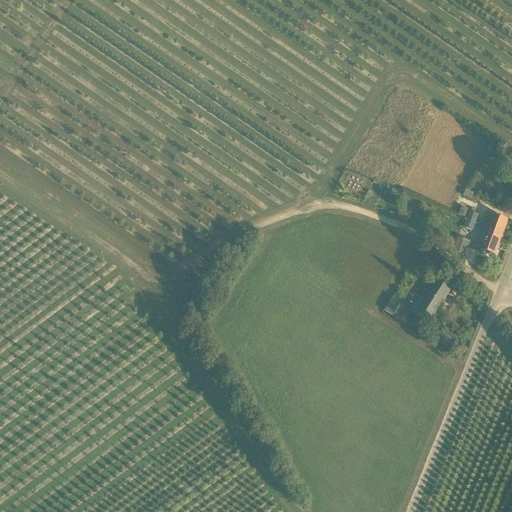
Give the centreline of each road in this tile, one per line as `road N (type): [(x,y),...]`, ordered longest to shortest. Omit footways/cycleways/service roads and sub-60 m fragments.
road 1 (track): [(0,177),(143,276),(165,279),(285,213),(328,204),(405,228),(499,292)]
road 2 (unclassified): [(408,511),(499,292)]
